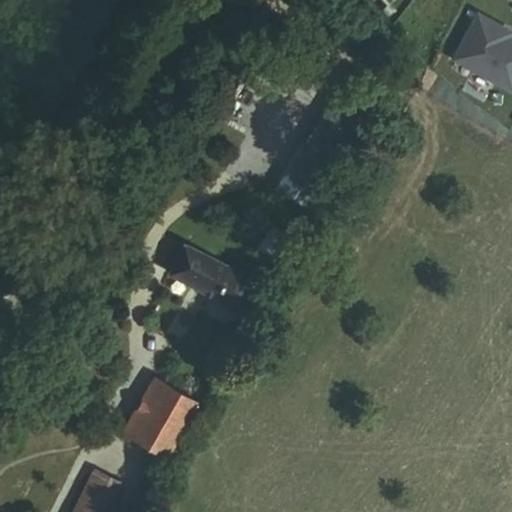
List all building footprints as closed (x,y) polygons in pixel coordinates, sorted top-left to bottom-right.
[(511,41),(505,38),(508,33),(511,28),(482,12),(458,57),(511,86),(511,41)] [(225,261),(227,258),(214,250),(212,254),(197,245),(203,235),(179,222),(158,257),(251,311),(267,285),(225,261)] [(180,307),(168,334),(208,351),(219,323),(180,307)] [(158,445),(176,456),(208,402),(162,376),(131,430),(158,445)] [(150,460),(158,445),(131,430),(123,444),(150,460)] [(84,511),(116,511),(127,490),(102,478),(84,511)]
